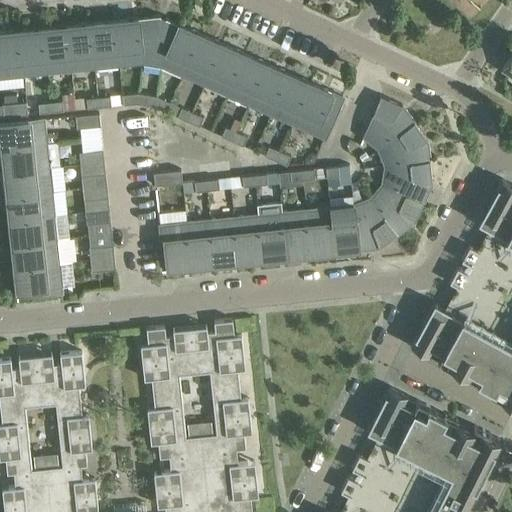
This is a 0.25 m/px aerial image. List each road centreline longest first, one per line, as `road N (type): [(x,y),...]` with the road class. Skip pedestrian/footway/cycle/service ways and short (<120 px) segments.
road 1 (residential): [(0,324),(431,278)]
road 2 (residential): [(391,352),(307,511)]
road 3 (residential): [(431,278),(500,152)]
road 4 (residential): [(391,352),(511,415)]
